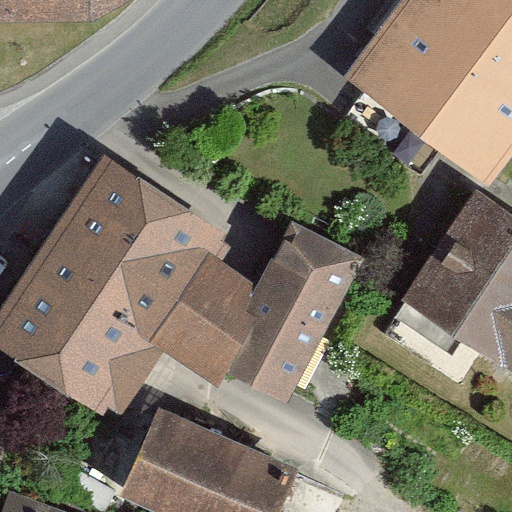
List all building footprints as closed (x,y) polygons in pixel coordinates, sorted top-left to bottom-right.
[(0,0),(0,18),(82,18),(115,0),(0,0)] [(511,0),(400,0),(347,73),(490,177),(511,147),(511,0)] [(103,149),(32,256),(166,344),(223,259),(208,249),(222,229),(103,149)] [(511,213),(472,188),(404,294),(511,363),(511,213)] [(289,217),(223,360),(286,397),(361,256),(289,217)] [(166,344),(32,256),(0,303),(0,338),(102,407),(109,398),(124,408),(166,344)] [(273,511),(295,465),(158,403),(119,488),(172,511),(273,511)] [(68,511),(12,489),(2,511),(68,511)]
